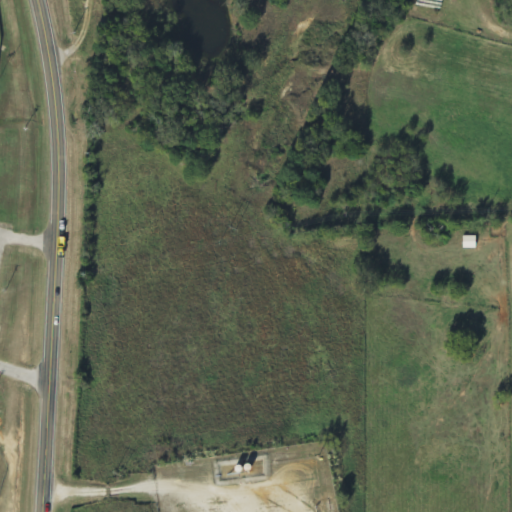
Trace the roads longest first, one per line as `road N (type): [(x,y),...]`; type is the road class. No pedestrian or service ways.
road 1 (tertiary): [(38,511),(59,159),(37,0)]
road 2 (residential): [(501,511),(501,479),(461,403),(467,359),(494,308),(492,273),(511,249)]
